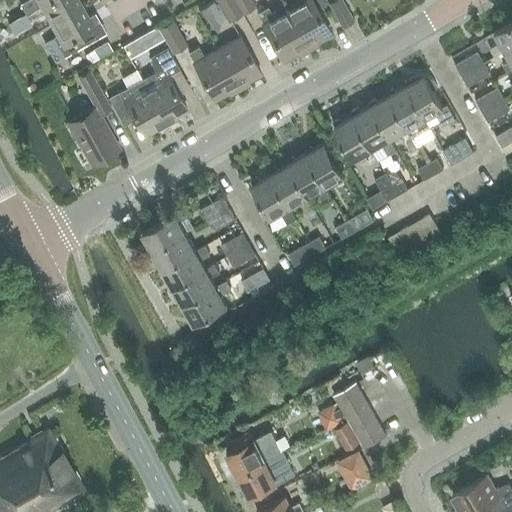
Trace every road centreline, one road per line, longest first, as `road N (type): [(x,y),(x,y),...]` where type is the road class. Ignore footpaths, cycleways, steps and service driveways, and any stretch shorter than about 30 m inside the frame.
road 1 (tertiary): [(172,511),(28,246)]
road 2 (unclassified): [(216,142),(461,0)]
road 3 (unclassified): [(28,246),(216,142)]
road 4 (residential): [(511,416),(418,468),(411,485),(424,511)]
road 5 (residential): [(285,278),(216,142)]
